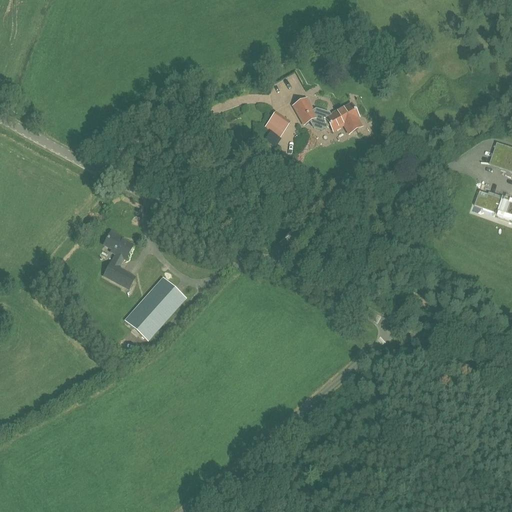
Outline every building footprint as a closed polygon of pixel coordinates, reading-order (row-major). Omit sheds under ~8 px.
[(306,100),(293,107),(304,126),(310,122),(314,129),(323,129),(329,126),(333,133),(344,127),(349,135),(362,128),(357,119),(359,119),(351,105),(339,112),(338,112),(332,115),(332,116),(330,117),(329,114),(317,111),(314,113),(306,100)] [(275,113),(268,123),(283,134),(290,122),(279,114),(275,112),(275,113)] [(511,150),(497,146),(491,165),(493,165),(495,166),(497,166),(499,167),(501,168),(503,168),(505,169),(507,170),(509,171),(510,172),(511,173),(511,150)] [(511,203),(482,193),(480,197),(478,197),(474,207),(500,216),(510,219),(509,224),(511,225),(511,223),(511,203)] [(109,264),(102,278),(126,291),(134,278),(117,269),(123,259),(125,260),(132,247),(121,242),(118,240),(119,238),(111,234),(103,248),(111,252),(115,254),(114,256),(115,256),(110,264),(109,264)] [(163,278),(124,322),(147,343),(186,299),(163,278)]
